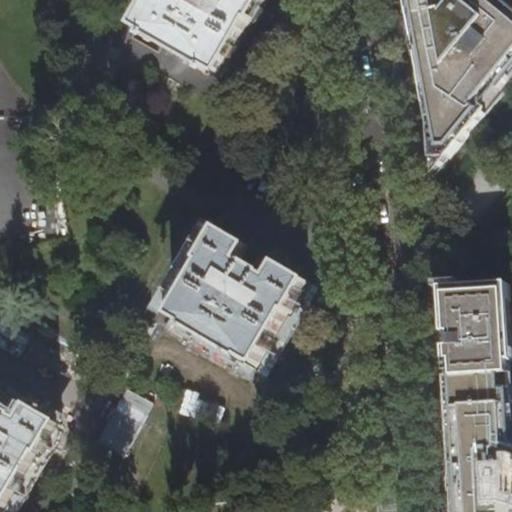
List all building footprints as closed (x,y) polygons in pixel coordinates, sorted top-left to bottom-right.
[(213,71),(224,77),(253,23),(255,24),(269,0),(153,0),(138,29),(149,35),(147,39),(151,41),(152,40),(207,71),(206,73),(211,75),(213,71)] [(511,83),(511,0),(408,0),(418,49),(433,130),(433,139),(436,139),(438,151),(449,160),(511,83)] [(245,358),(259,366),(290,312),(292,314),(311,281),(267,256),(220,230),(202,262),(204,263),(174,317),(188,326),(187,328),(243,360),(245,358)] [(511,511),(511,317),(510,286),(443,289),(453,443),(457,511),(511,511)] [(0,503),(10,509),(43,455),(45,455),(63,424),(0,387),(0,503)]
